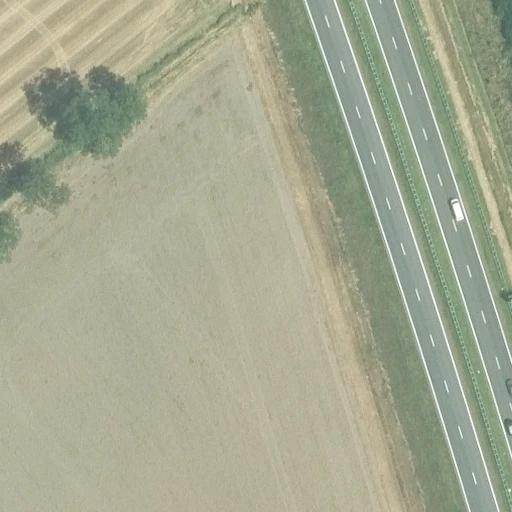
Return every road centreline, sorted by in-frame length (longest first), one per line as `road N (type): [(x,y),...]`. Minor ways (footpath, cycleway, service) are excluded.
road 1 (trunk): [(318,0),(483,511)]
road 2 (trunk): [(511,418),(380,0)]
